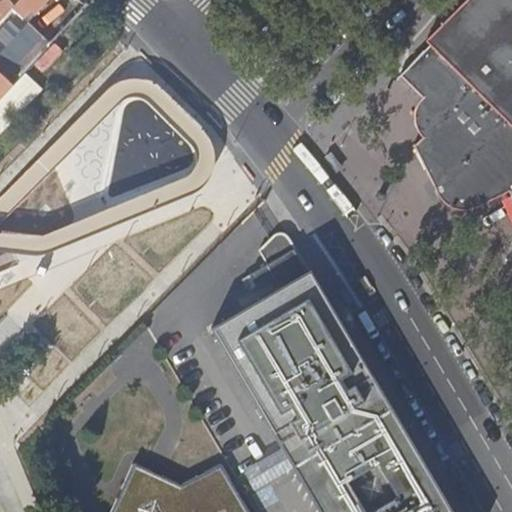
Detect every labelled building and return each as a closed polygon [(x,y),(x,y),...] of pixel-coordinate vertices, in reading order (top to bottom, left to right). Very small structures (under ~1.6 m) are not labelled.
[(0,101),(51,48),(26,24),(11,10),(19,2),(34,16),(48,0),(9,0),(9,1),(6,4),(5,3),(0,3),(0,101)] [(511,126),(511,0),(471,0),(428,42),(433,47),(511,126)] [(11,10),(26,24),(34,16),(19,2),(11,10)] [(511,193),(511,126),(433,47),(402,78),(412,88),(423,100),(420,103),(417,108),(416,112),(415,119),(416,125),(418,131),(425,139),(421,143),(432,165),(442,185),(452,196),(457,201),(465,205),(473,206),(481,206),(484,206),(511,193)] [(331,155),(325,160),(337,176),(344,171),(331,155)] [(278,236),(262,248),(272,264),(243,281),(251,294),(272,281),(294,269),(301,279),(278,292),(213,329),(319,511),(454,511),(418,450),(333,308),(313,273),(292,241),(289,237),(287,236),(282,235),(281,235),(278,236)] [(294,269),(272,281),(278,292),(301,279),(294,269)] [(347,309),(354,305),(343,288),(336,292),(347,309)] [(246,465),(254,485),(289,470),(281,450),(246,465)] [(248,511),(221,463),(181,483),(132,463),(110,511),(248,511)]
